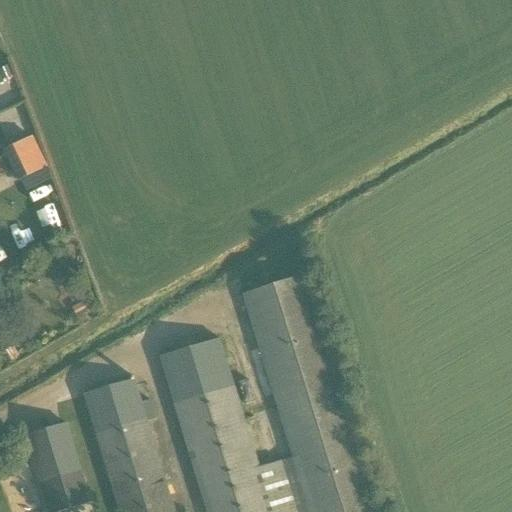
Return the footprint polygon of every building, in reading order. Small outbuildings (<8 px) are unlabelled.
[(12,75),(8,64),(0,67),(4,78),(12,75)] [(3,151),(18,181),(47,167),(33,137),(3,151)] [(32,285),(38,289),(45,286),(45,279),(40,275),(33,278),(32,285)] [(121,511),(378,511),(306,275),(244,293),(310,511),(297,511),(282,460),(259,467),(220,339),(161,357),(208,511),(176,511),(149,422),(156,420),(150,401),(143,403),(136,380),(86,395),(121,511)] [(83,303),(73,308),(76,314),(86,309),(83,303)] [(26,436),(41,486),(49,511),(62,511),(90,503),(66,424),(26,436)]
